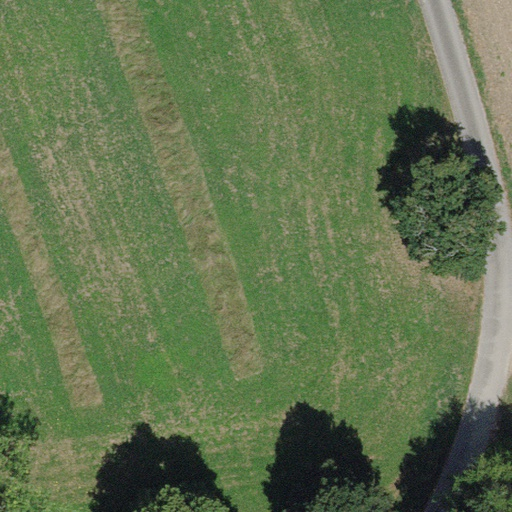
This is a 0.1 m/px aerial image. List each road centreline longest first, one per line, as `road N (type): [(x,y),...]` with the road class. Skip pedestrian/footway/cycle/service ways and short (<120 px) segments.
road 1 (track): [(431,0),(511,275)]
road 2 (track): [(511,310),(469,460),(442,511)]
